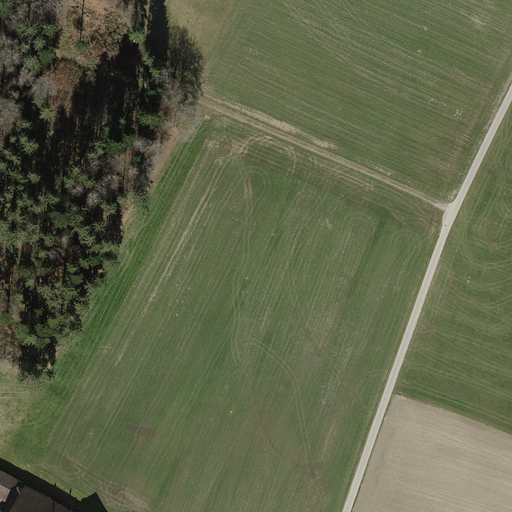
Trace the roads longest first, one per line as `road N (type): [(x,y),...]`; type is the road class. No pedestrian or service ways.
road 1 (track): [(511,90),(450,218),(350,511)]
road 2 (track): [(455,208),(213,105)]
